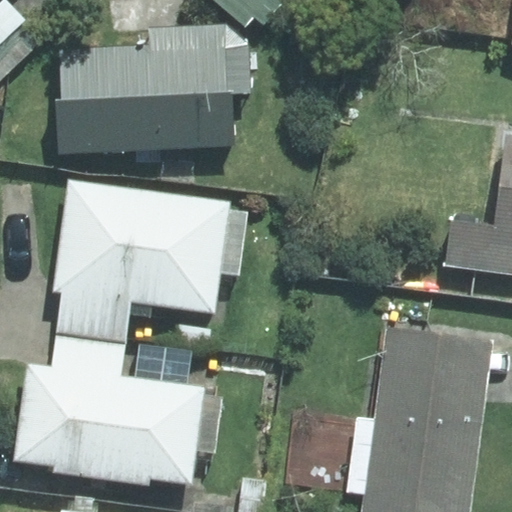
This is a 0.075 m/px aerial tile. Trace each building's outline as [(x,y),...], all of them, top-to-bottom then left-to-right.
[(0,0),(0,47),(28,21),(6,0),(0,0)] [(208,0),(233,26),(78,34),(80,87),(60,88),(63,153),(239,144),(237,95),(254,94),(251,34),(283,4),(278,0),(208,0)] [(511,137),(509,137),(497,227),(453,221),(447,263),(511,272),(511,137)] [(236,202),(73,180),(57,295),(66,296),(61,334),(130,343),(135,308),(219,319),(224,279),(241,282),(250,216),(234,214),(236,202)] [(376,420),(357,417),(347,493),(364,495),(361,511),(469,511),(493,344),(389,329),(376,420)] [(130,343),(61,334),(56,366),(28,362),(14,460),(60,466),(59,478),(156,491),(157,481),(194,486),(207,387),(126,376),(130,343)] [(63,511),(100,511),(101,499),(64,497),(63,511)]
